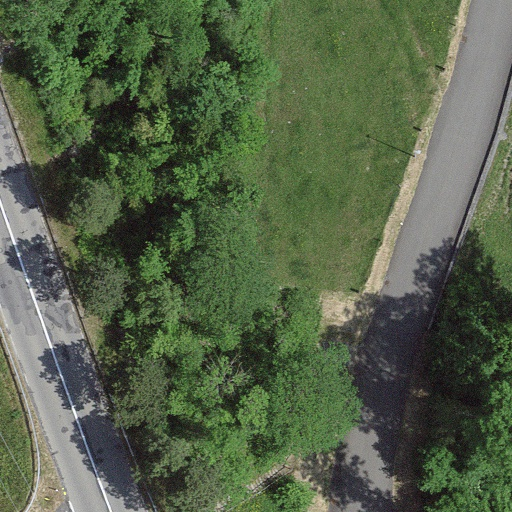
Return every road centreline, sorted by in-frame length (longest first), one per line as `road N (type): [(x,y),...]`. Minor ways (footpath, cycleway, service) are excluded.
road 1 (unclassified): [(498,0),(475,102),(386,360),(363,511)]
road 2 (primary): [(0,201),(113,511)]
